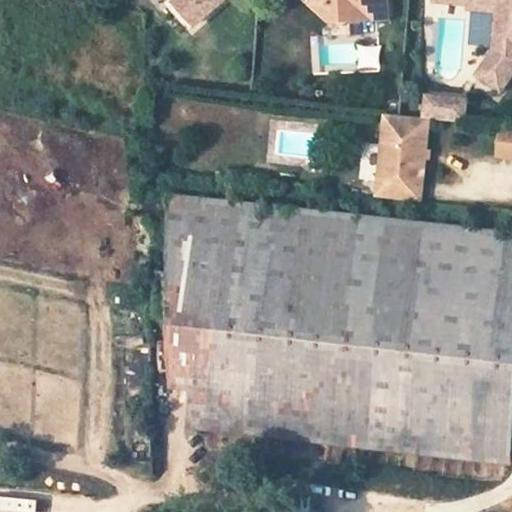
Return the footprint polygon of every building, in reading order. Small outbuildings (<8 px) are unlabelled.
[(185,0),(199,16),(218,0),(185,0)] [(329,7),(322,0),(312,0),(331,17),(345,11),(345,6),(329,7)] [(322,0),(329,7),(345,6),(345,11),(390,14),(389,0),(322,0)] [(511,0),(465,0),(471,1),(471,6),(499,8),(495,48),(480,72),(503,87),(511,72),(511,0)] [(426,92),(423,114),(432,115),(440,116),(443,94),(426,92)] [(466,97),(443,94),(440,116),(463,119),(466,97)] [(390,109),(382,185),(380,195),(423,200),(424,190),(426,167),(417,167),(421,128),(431,129),(432,115),(423,114),(390,109)] [(494,158),(511,160),(511,128),(498,127),(494,158)] [(417,167),(426,167),(431,129),(421,128),(417,167)] [(153,156),(151,170),(164,171),(165,161),(166,158),(153,156)] [(174,382),(195,384),(191,422),(507,457),(511,411),(511,237),(172,198),(174,382)]
